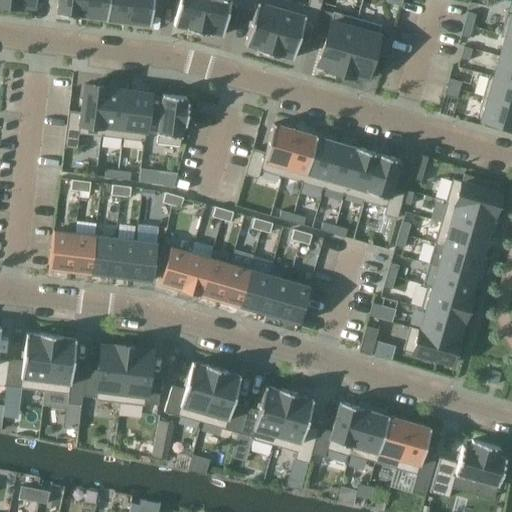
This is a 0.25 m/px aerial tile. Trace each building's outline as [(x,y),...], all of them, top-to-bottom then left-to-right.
[(80,0),(57,0),(56,14),(79,17),(79,16),(80,0)] [(80,0),(79,16),(101,19),(105,19),(107,0),(80,0)] [(107,0),(105,19),(105,20),(127,23),(129,0),(107,0)] [(129,0),(127,23),(150,26),(152,0),(129,0)] [(204,0),(178,0),(173,26),(187,28),(186,30),(198,32),(204,0)] [(241,10),(243,0),(204,0),(198,32),(209,34),(209,33),(222,36),(228,7),(241,10)] [(243,0),(241,10),(253,14),(244,45),(257,49),(257,50),(268,54),(283,0),(243,0)] [(312,35),(319,10),(322,0),(321,0),(308,0),(307,6),(285,0),(283,0),(268,54),(279,57),(279,55),(293,59),(300,31),(312,35)] [(329,70),(341,74),(357,19),(333,12),(332,13),(319,10),(312,35),(325,39),(318,65),(330,68),(329,70)] [(467,12),(464,24),(472,26),(476,14),(467,12)] [(511,37),(511,14),(507,13),(500,34),(511,37)] [(381,26),(357,19),(341,74),(353,77),(354,75),(366,79),(373,53),(387,57),(394,31),(381,27),(381,26)] [(469,39),(472,26),(464,24),(460,36),(469,39)] [(511,37),(500,34),(500,35),(505,37),(499,57),(511,60),(511,37)] [(464,46),(460,59),(469,61),(472,49),(464,46)] [(511,60),(499,57),(493,76),(489,75),(489,76),(511,82),(511,60)] [(511,82),(489,76),(483,97),(511,105),(511,82)] [(458,90),(461,82),(448,78),(446,86),(458,90)] [(100,136),(106,88),(108,88),(108,87),(84,84),(81,113),(68,112),(64,147),(76,149),(78,134),(101,137),(102,136),(100,136)] [(458,90),(446,86),(444,95),(456,98),(458,90)] [(128,91),(108,88),(106,88),(100,136),(102,136),(122,138),(128,91)] [(144,141),(146,132),(144,132),(149,95),(150,95),(150,94),(128,91),(122,138),(144,141)] [(144,132),(146,132),(158,133),(156,144),(180,146),(182,125),(185,126),(188,102),(185,102),(186,97),(162,94),(162,96),(150,95),(149,95),(144,132)] [(511,128),(511,105),(483,97),(476,118),(511,128)] [(281,177),(295,130),(273,124),(264,153),(252,150),(244,175),(258,179),(260,171),(281,177)] [(315,137),(316,137),(317,136),(295,130),(281,177),(302,183),(315,137)] [(302,183),(323,189),(336,143),(316,137),(315,137),(302,183)] [(356,148),(336,143),(323,189),(344,195),(357,148),(356,148)] [(357,148),(344,195),(363,201),(364,201),(378,154),(356,147),(356,148),(357,148)] [(364,201),(363,201),(385,208),(383,215),(397,219),(401,203),(403,193),(391,189),(399,160),(378,154),(364,201)] [(415,155),(407,180),(420,184),(427,158),(415,155)] [(104,177),(117,179),(118,170),(105,169),(104,177)] [(118,170),(117,179),(129,180),(130,172),(118,170)] [(446,202),(447,202),(491,215),(492,215),(499,193),(496,192),(498,184),(463,174),(461,182),(453,180),(446,202)] [(70,190),(79,191),(81,181),(71,180),(70,190)] [(90,182),(81,181),(79,191),(89,192),(90,182)] [(121,186),(112,185),(111,195),(120,196),(121,186)] [(121,186),(120,196),(129,197),(131,187),(121,186)] [(404,193),(401,202),(410,205),(413,192),(404,190),(404,193)] [(164,192),(161,202),(170,205),(173,195),(164,192)] [(173,195),(170,205),(180,208),(182,198),(173,195)] [(441,223),(485,236),(491,215),(447,202),(441,223)] [(224,210),(215,207),(212,217),(221,220),(224,210)] [(224,210),(221,220),(230,222),(233,212),(224,210)] [(291,222),(293,214),(281,210),(279,219),(291,222)] [(293,214),(291,222),(303,226),(305,217),(293,214)] [(263,221),(254,218),(252,228),(261,231),(263,221)] [(270,233),(272,223),(263,221),(261,231),(270,233)] [(402,221),(398,233),(407,236),(411,224),(402,221)] [(320,231),(332,234),(335,226),(323,222),(320,231)] [(435,243),(444,246),(480,256),(485,236),(441,223),(435,243)] [(347,229),(335,226),(332,234),(344,237),(347,229)] [(69,271),(74,233),(52,230),(48,269),(69,271)] [(300,242),(303,232),(294,230),(291,240),(300,242)] [(309,245),(312,235),(303,232),(300,242),(309,245)] [(90,274),(94,235),(74,233),(69,271),(90,274)] [(404,248),(407,236),(398,233),(395,245),(404,248)] [(115,238),(94,235),(90,274),(110,276),(115,238)] [(130,278),(135,240),(115,238),(110,276),(130,278)] [(156,243),(135,240),(130,278),(151,281),(156,243)] [(179,289),(190,252),(169,246),(158,282),(179,289)] [(438,267),(473,277),(480,256),(444,246),(438,267)] [(199,294),(209,257),(190,252),(179,289),(199,294)] [(199,294),(218,300),(229,263),(209,257),(199,294)] [(249,269),(229,263),(218,300),(238,306),(249,269)] [(390,263),(386,275),(395,277),(399,265),(390,263)] [(432,288),(467,298),(473,277),(438,267),(432,288)] [(249,269),(238,306),(257,311),(268,275),(249,269)] [(268,275),(257,311),(277,317),(288,280),(268,275)] [(392,289),(395,277),(386,275),(383,287),(392,289)] [(277,317),(298,323),(309,287),(288,280),(277,317)] [(467,298),(432,288),(428,287),(422,308),(426,309),(461,320),(462,320),(469,298),(467,298)] [(372,303),(368,316),(377,319),(381,306),(372,303)] [(461,320),(426,309),(420,330),(455,340),(461,320)] [(0,385),(6,386),(9,360),(0,359),(0,328),(0,327),(0,326),(0,385)] [(366,326),(358,351),(371,354),(378,329),(366,326)] [(450,363),(457,341),(455,340),(420,330),(411,327),(404,350),(450,363)] [(44,391),(51,335),(39,333),(39,334),(26,333),(22,362),(9,360),(6,386),(44,391)] [(82,396),(81,396),(85,370),(72,368),(75,339),(62,337),(62,336),(51,335),(44,391),(42,407),(64,409),(60,438),(76,439),(82,396)] [(98,371),(85,370),(81,396),(82,396),(95,397),(95,399),(119,402),(126,346),(115,345),(115,346),(101,345),(98,371)] [(138,348),(126,346),(119,402),(144,405),(145,403),(158,405),(161,379),(148,377),(151,351),(138,349),(138,348)] [(164,411),(201,422),(217,368),(206,365),(205,366),(192,363),(184,390),(171,387),(164,411)] [(238,433),(245,408),(232,404),(240,376),(227,372),(228,371),(217,368),(201,422),(238,433)] [(250,439),(274,446),(289,391),(278,388),(278,389),(265,386),(258,411),(245,408),(238,433),(250,436),(250,439)] [(308,464),(311,453),(318,429),(318,428),(306,425),(313,399),(300,396),(300,395),(289,391),(274,446),(296,452),(294,459),(308,464)] [(318,429),(311,453),(324,457),(327,448),(348,455),(361,409),(361,408),(340,402),(330,433),(318,429)] [(374,462),(387,416),(361,409),(348,455),(369,460),(374,462)] [(388,416),(387,416),(374,462),(395,468),(408,422),(388,416)] [(408,422),(395,468),(417,474),(411,493),(424,496),(433,463),(420,459),(429,428),(408,422)] [(449,498),(452,488),(456,474),(497,485),(505,458),(497,456),(500,448),(472,440),(470,448),(462,445),(457,463),(439,458),(430,493),(449,498)] [(456,474),(452,488),(494,499),(497,485),(456,474)] [(355,496),(363,498),(366,486),(358,484),(356,490),(355,496)] [(19,499),(38,503),(41,490),(21,486),(19,499)] [(366,486),(363,498),(372,500),(374,487),(366,486)] [(341,487),(337,501),(353,504),(355,496),(356,490),(341,487)] [(47,504),(49,492),(41,490),(38,503),(47,504)]
